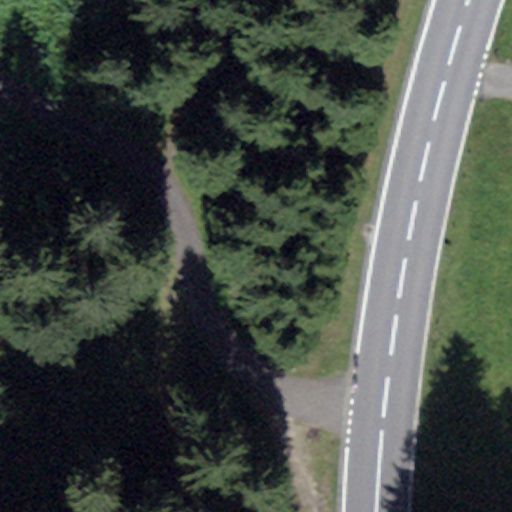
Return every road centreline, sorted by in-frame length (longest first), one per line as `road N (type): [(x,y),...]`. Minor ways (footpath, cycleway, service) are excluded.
road 1 (primary): [(468,0),(412,203),(374,511)]
road 2 (track): [(382,414),(258,387),(134,321),(0,225)]
